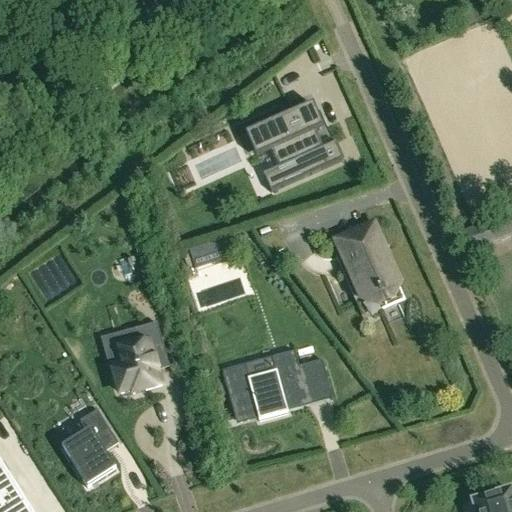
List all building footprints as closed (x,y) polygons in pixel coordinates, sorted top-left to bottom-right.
[(305,109),(261,128),(271,151),(278,167),(262,174),(270,192),(343,160),(336,142),(323,147),(316,131),(318,130),(311,113),(307,114),(305,109)] [(362,145),(349,148),(354,167),(367,163),(362,145)] [(511,214),(458,237),(466,259),(511,240),(511,214)] [(362,319),(404,300),(383,252),(377,255),(366,230),(338,242),(350,269),(342,273),(362,319)] [(206,247),(212,266),(233,259),(226,240),(206,247)] [(397,317),(402,329),(416,324),(412,312),(397,317)] [(154,326),(130,334),(135,351),(108,360),(121,398),(132,394),(133,398),(162,389),(150,352),(161,349),(154,326)] [(247,365),(223,372),(236,419),(258,413),(259,419),(260,421),(289,413),(288,411),(287,406),(309,400),(303,378),(324,372),(331,400),(333,399),(326,372),(323,361),(300,367),(296,352),(272,359),(276,373),(251,380),(247,365)] [(103,451),(116,443),(97,412),(80,423),(87,434),(62,450),(88,490),(116,472),(103,451)] [(0,511),(30,511),(1,465),(0,465),(0,467),(3,471),(0,473),(0,511)] [(475,511),(511,511),(511,495),(511,493),(473,504),(475,511)]
